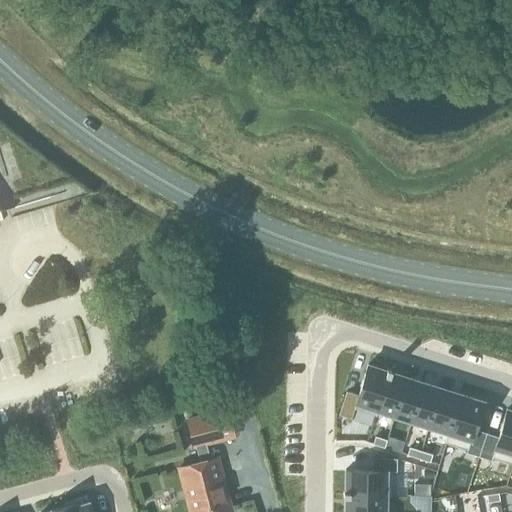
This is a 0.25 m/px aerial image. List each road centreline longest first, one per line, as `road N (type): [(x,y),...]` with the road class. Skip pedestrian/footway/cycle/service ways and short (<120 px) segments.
road 1 (secondary): [(511,288),(352,260),(227,214),(144,171),(0,62)]
road 2 (residential): [(315,511),(324,338),(353,332),(511,382)]
road 3 (residential): [(0,496),(95,472),(116,485)]
